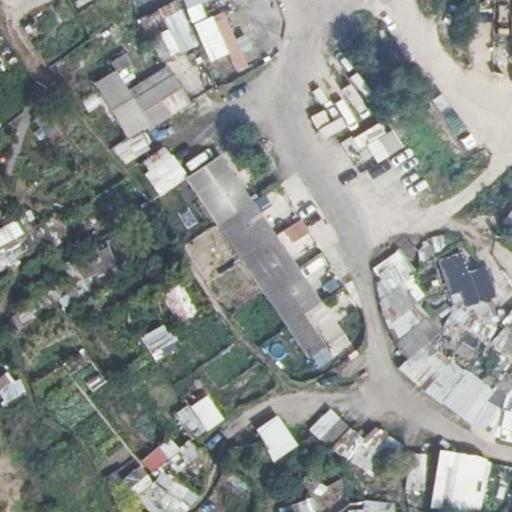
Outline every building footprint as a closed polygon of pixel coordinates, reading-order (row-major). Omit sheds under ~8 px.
[(172,1),(139,22),(162,59),(176,50),(180,56),(199,44),(172,1)] [(94,82),(125,140),(112,147),(122,165),(149,151),(140,134),(191,108),(169,66),(125,89),(116,71),(94,82)] [(364,146),(377,165),(400,150),(381,122),(343,147),(349,156),(364,146)] [(139,161),(155,195),(185,181),(169,147),(139,161)] [(342,336),(219,157),(186,179),(309,358),(329,345),(334,352),(347,344),(342,336)] [(25,218),(1,226),(5,240),(30,233),(25,218)] [(497,299),(486,269),(447,283),(453,297),(462,294),(468,309),(497,299)] [(140,340),(155,359),(176,343),(161,323),(140,340)] [(11,371),(0,376),(0,399),(3,405),(24,394),(11,371)] [(192,442),(223,420),(205,395),(174,417),(192,442)] [(328,409),(308,431),(325,446),(345,424),(328,409)] [(348,427),(331,448),(359,471),(376,450),(348,427)] [(188,442),(177,450),(169,439),(142,458),(181,511),(193,502),(174,475),(199,457),(188,442)] [(423,492),(425,455),(406,454),(404,491),(423,492)] [(434,454),(431,511),(436,511),(482,511),(486,457),(434,454)] [(126,478),(137,493),(149,483),(137,469),(126,478)] [(310,511),(308,501),(298,503),(299,511),(310,511)]
